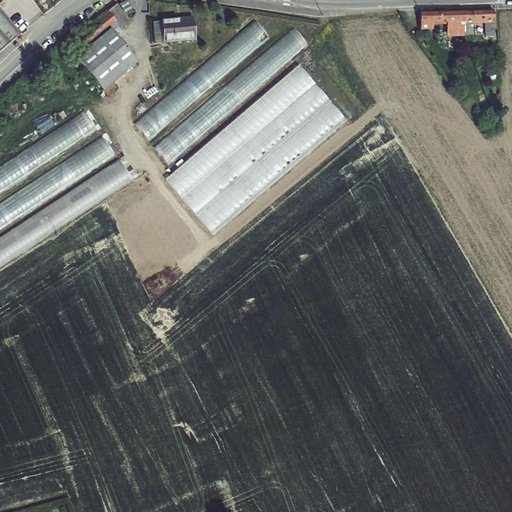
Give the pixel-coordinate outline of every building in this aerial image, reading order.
[(74,38),(69,42),(79,54),(75,58),(102,91),(138,63),(109,27),(116,22),(121,28),(129,21),(116,5),(86,28),(89,31),(77,41),(74,38)] [(492,9),(462,10),(463,34),(471,34),(471,23),(482,23),(482,38),(493,37),(492,9)] [(463,34),(462,10),(415,12),(416,30),(432,29),(432,24),(444,24),(444,35),(463,34)] [(0,51),(18,35),(0,11),(0,51)] [(161,19),(161,22),(152,22),(153,43),(194,41),(193,17),(161,19)] [(147,139),(272,37),(258,20),(133,122),(147,139)] [(196,136),(312,46),(299,29),(205,101),(213,112),(191,129),(196,136)] [(304,66),(165,176),(210,232),(348,122),(304,66)] [(30,172),(98,128),(86,110),(18,153),(30,172)] [(74,155),(87,172),(115,153),(103,135),(74,155)] [(87,178),(99,200),(134,181),(122,159),(87,178)]
